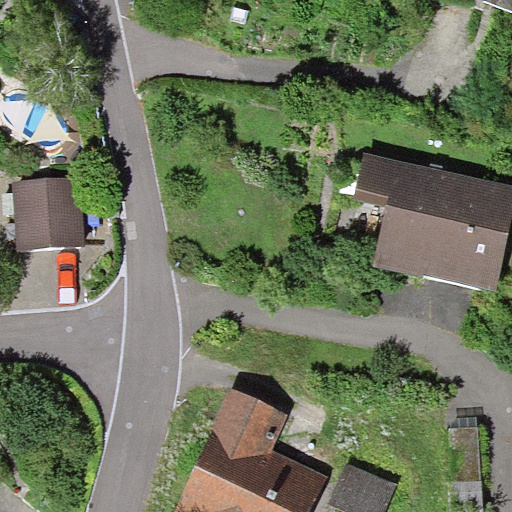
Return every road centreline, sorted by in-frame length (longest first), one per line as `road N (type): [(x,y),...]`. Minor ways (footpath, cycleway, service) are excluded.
road 1 (residential): [(103,0),(147,218),(150,339)]
road 2 (residential): [(150,339),(142,411),(114,511)]
road 3 (residential): [(0,339),(150,339)]
